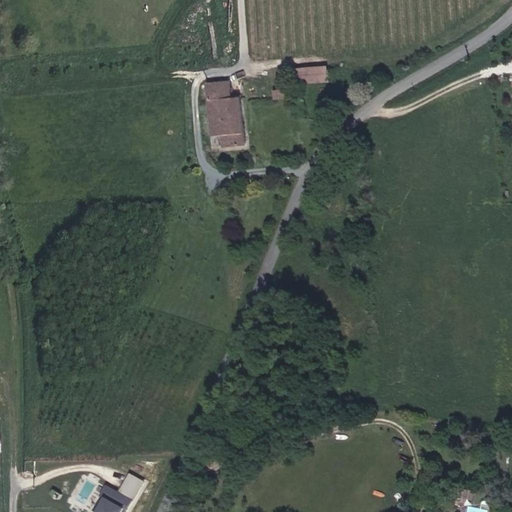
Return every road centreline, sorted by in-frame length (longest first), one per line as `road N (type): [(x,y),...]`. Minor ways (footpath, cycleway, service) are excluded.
road 1 (tertiary): [(166,511),(325,147),(511,15)]
road 2 (track): [(0,227),(15,376),(16,511)]
road 3 (track): [(511,67),(402,111),(370,108)]
